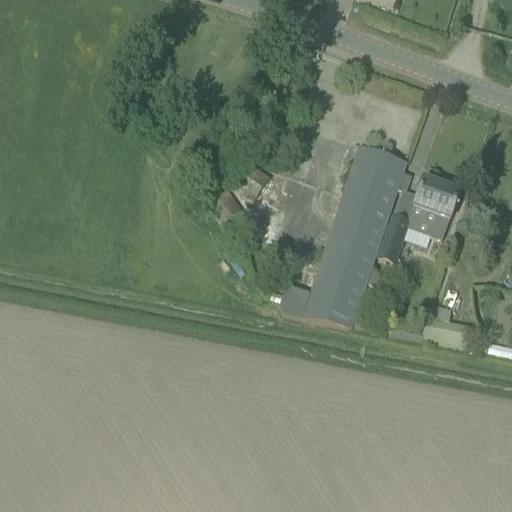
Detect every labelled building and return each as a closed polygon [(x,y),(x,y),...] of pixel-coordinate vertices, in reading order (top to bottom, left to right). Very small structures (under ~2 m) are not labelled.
[(272,298),(270,304),(277,312),(282,321),(350,335),(404,167),(358,153),(312,290),(306,288),(303,297),(285,291),(281,301),(272,298)] [(220,228),(240,214),(206,164),(185,178),(220,228)] [(244,165),(232,182),(226,190),(250,208),(268,183),(244,165)] [(409,227),(406,235),(440,247),(458,197),(421,184),(407,222),(406,226),(409,227)] [(394,270),(406,235),(409,227),(406,226),(390,220),(375,264),(394,270)] [(425,324),(420,349),(467,358),(472,333),(447,328),(425,324)]
